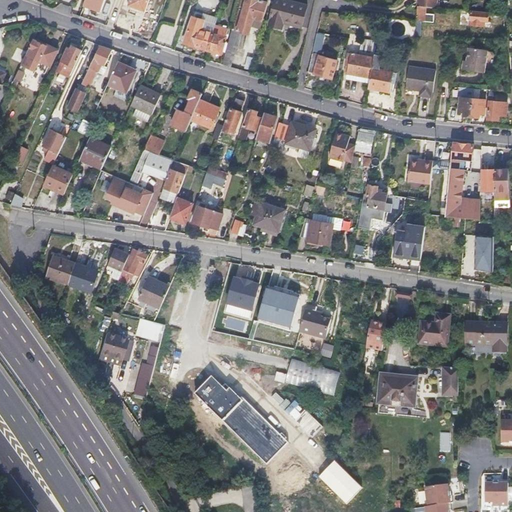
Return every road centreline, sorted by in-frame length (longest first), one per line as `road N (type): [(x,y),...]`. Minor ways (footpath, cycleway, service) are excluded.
road 1 (residential): [(511,138),(395,126),(27,7)]
road 2 (residential): [(511,297),(20,219)]
road 3 (residential): [(20,219),(16,269),(187,511)]
road 4 (motorway): [(130,511),(0,322)]
road 5 (motorway): [(0,391),(76,511)]
